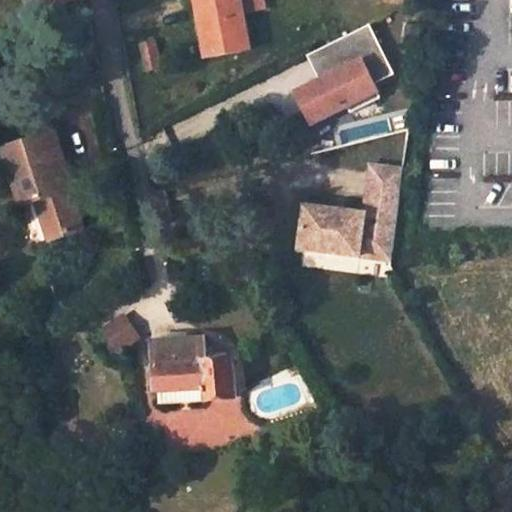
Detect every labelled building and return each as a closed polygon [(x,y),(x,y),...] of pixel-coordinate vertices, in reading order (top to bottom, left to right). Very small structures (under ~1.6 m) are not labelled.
[(206,0),(210,26),(217,25),(222,52),(257,46),(251,9),(272,6),(271,0),(206,0)] [(396,71),(371,22),(308,53),(322,80),(304,89),(312,105),(326,98),(332,111),(349,103),(353,110),(383,95),(376,81),(396,71)] [(217,25),(210,26),(205,27),(209,55),(222,52),(217,25)] [(164,63),(161,46),(148,48),(151,65),(164,63)] [(332,111),(326,98),(312,105),(304,89),(300,91),(315,120),(332,111)] [(72,185),(75,184),(59,128),(5,144),(20,199),(16,199),(28,242),(83,227),(72,185)] [(358,253),(361,232),(392,236),(401,167),(369,163),(363,211),(305,203),(298,245),(358,253)] [(358,253),(389,257),(392,236),(361,232),(358,253)] [(123,312),(97,331),(115,355),(140,337),(123,312)] [(181,330),(153,333),(158,401),(239,396),(236,357),(212,359),(211,337),(182,338),(181,330)]
